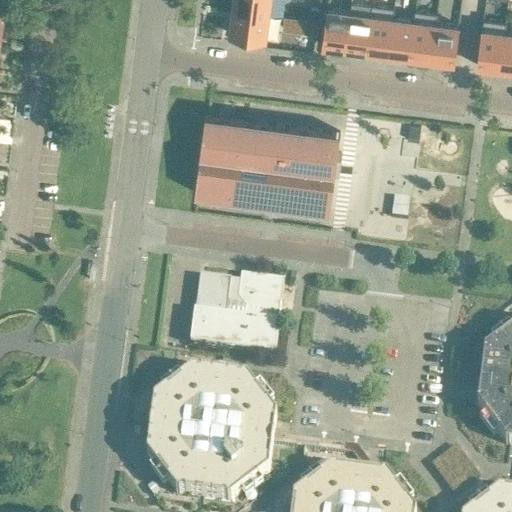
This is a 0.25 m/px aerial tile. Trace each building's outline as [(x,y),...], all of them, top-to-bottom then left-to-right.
[(233,0),(232,8),(269,13),(284,15),(285,0),(233,0)] [(350,10),(345,47),(367,50),(372,13),(371,13),(372,3),(351,0),(350,10)] [(372,13),(367,50),(388,53),(393,16),(394,16),(395,6),(372,3),(371,13),(372,13)] [(318,20),(320,8),(310,6),(308,18),(318,20)] [(328,7),(323,44),(345,47),(350,10),(328,7)] [(266,37),(269,13),(232,8),(231,18),(229,18),(227,32),(266,37)] [(414,18),(409,56),(431,59),(436,21),(437,21),(438,12),(415,9),(414,18)] [(393,16),(388,53),(409,56),(414,18),(394,16),(393,16)] [(317,31),(318,20),(308,18),(307,30),(317,31)] [(484,18),(478,65),(500,68),(505,30),(506,30),(507,21),(484,18)] [(431,59),(454,62),(459,24),(437,21),(436,21),(431,59)] [(505,30),(500,68),(511,69),(511,31),(506,30),(505,30)] [(200,191),(200,193),(326,209),(327,208),(331,174),(339,175),(343,152),(334,151),(337,131),(337,130),(210,113),(210,115),(200,191)] [(422,126),(410,125),(408,140),(420,142),(422,126)] [(396,198),(393,218),(409,220),(411,200),(396,198)] [(275,357),(281,314),(285,282),(242,276),(242,283),(201,277),(192,344),(274,355),(274,357),(275,357)] [(511,332),(485,352),(482,381),(478,408),(507,446),(511,446),(511,332)] [(155,401),(148,456),(177,495),(231,502),(270,473),(274,445),(297,448),(305,449),(353,455),(362,467),(361,473),(369,475),(371,465),(357,447),(275,436),(277,422),(278,418),(249,379),(245,379),(222,376),(193,372),(155,401)] [(457,447),(431,466),(456,498),(481,479),(457,447)] [(414,511),(388,477),(384,476),(369,475),(361,473),(334,470),(295,499),(293,511),(414,511)] [(511,511),(511,492),(505,492),(502,492),(474,511),(511,511)]
